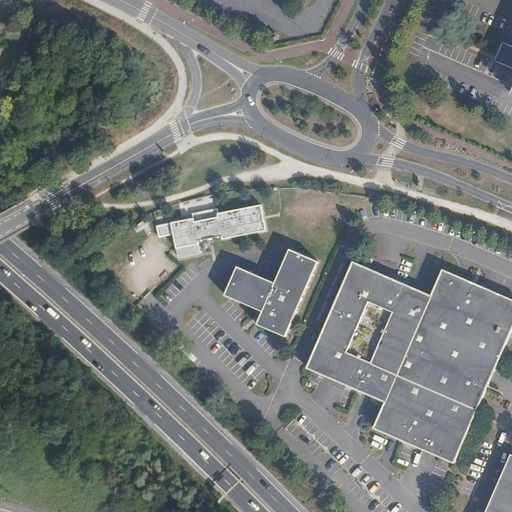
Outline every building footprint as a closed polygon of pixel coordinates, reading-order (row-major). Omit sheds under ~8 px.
[(511,93),(510,98),(511,98),(511,46),(503,42),(494,61),(511,68),(511,93)] [(194,219),(157,226),(159,237),(174,235),(178,258),(201,254),(198,241),(222,236),(223,239),(267,230),(263,205),(220,214),(218,208),(193,214),(194,219)] [(156,224),(172,223),(171,215),(155,217),(156,224)] [(271,314),(265,327),(286,337),(319,262),(290,249),(276,283),(238,267),(226,294),(264,311),(271,314)] [(354,262),(308,368),(386,401),(374,428),(455,463),(511,332),(511,299),(443,270),(432,296),(354,262)] [(258,324),(265,327),(271,314),(264,311),(258,324)] [(511,511),(511,454),(486,511),(511,511)]
